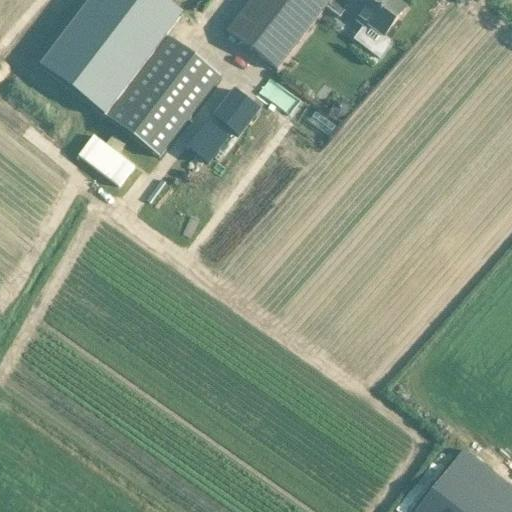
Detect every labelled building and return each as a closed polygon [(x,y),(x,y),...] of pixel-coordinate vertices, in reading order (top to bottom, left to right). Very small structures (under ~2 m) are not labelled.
[(162,0),(92,0),(41,68),(108,120),(169,39),(165,36),(181,15),(162,0)] [(251,0),(226,33),(277,72),(326,9),(340,19),(347,10),(358,19),(355,22),(364,28),(354,41),(380,61),(394,44),(385,37),(406,9),(393,0),(352,0),(350,3),(346,0),(251,0)] [(169,39),(108,120),(159,159),(221,79),(169,39)] [(234,91),(213,118),(240,138),(261,111),(252,104),(234,91)] [(209,125),(189,151),(209,167),(229,141),(209,125)] [(119,188),(135,168),(94,137),(78,157),(119,188)] [(448,472),(416,511),(511,511),(511,489),(464,452),(448,472)]
